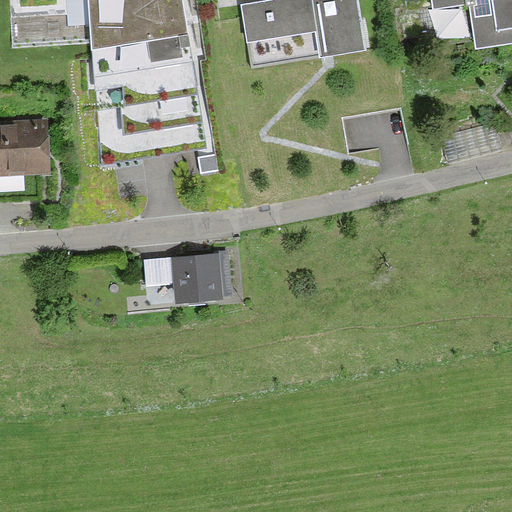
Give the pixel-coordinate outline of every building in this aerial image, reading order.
[(183,0),(11,0),(14,48),(90,41),(102,161),(207,144),(183,0)] [(266,0),(242,4),(253,68),(366,49),(357,0),(266,0)] [(511,0),(433,0),(434,9),(470,3),(477,48),(511,42),(511,0)] [(0,120),(0,176),(51,174),(49,118),(0,120)] [(146,285),(176,283),(178,303),(222,299),(222,293),(231,292),(228,255),(144,262),(146,285)]
